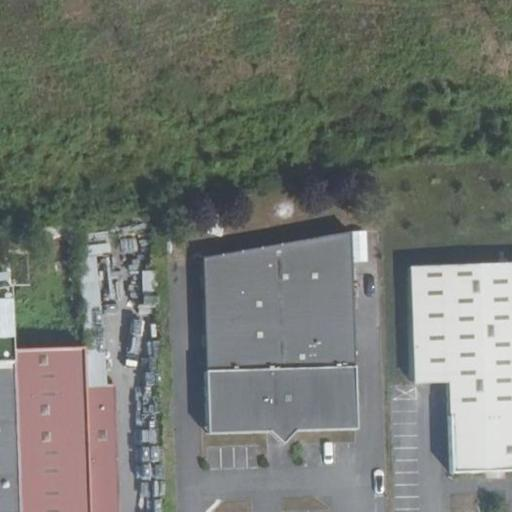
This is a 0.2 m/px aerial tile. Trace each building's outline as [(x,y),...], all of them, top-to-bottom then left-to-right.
[(10,272),(0,272),(0,287),(31,286),(30,254),(9,255),(10,272)] [(205,435),(267,433),(274,428),(286,429),(292,433),(354,431),(347,254),(197,258),(205,435)] [(511,267),(406,271),(411,387),(444,386),(448,476),(511,474),(511,267)] [(158,292),(154,270),(140,273),(145,294),(158,292)] [(80,352),(10,353),(10,362),(15,511),(115,511),(111,388),(81,390),(80,352)] [(15,511),(10,362),(0,362),(0,511),(15,511)] [(274,428),(267,433),(279,446),(292,433),(286,429),(274,428)]
